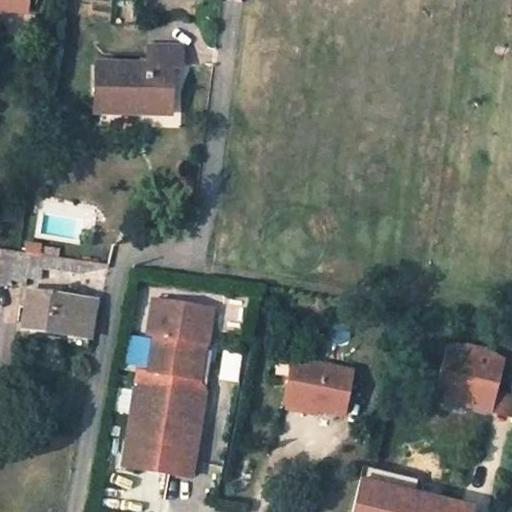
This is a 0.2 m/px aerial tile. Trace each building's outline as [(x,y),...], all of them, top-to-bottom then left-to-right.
[(28,0),(0,0),(0,7),(27,11),(28,0)] [(149,65),(97,64),(96,107),(148,108),(148,114),(170,114),(171,66),(181,66),(181,46),(149,46),(149,65)] [(27,274),(31,252),(0,248),(0,276),(26,279),(27,274)] [(27,274),(40,276),(42,264),(81,270),(109,263),(31,252),(27,274)] [(65,295),(29,289),(23,325),(90,337),(96,300),(74,297),(75,290),(66,289),(65,295)] [(154,335),(148,372),(138,370),(122,466),(176,475),(193,462),(205,390),(198,380),(193,379),(199,343),(207,344),(213,310),(154,300),(148,334),(154,335)] [(199,343),(193,379),(198,380),(205,390),(212,350),(206,349),(207,344),(199,343)] [(496,389),(504,358),(486,348),(467,343),(447,344),(439,373),(447,375),(447,377),(448,380),(449,382),(450,385),(451,389),(453,391),(456,394),(459,398),(462,401),(466,403),(470,405),(473,406),(476,407),(477,402),(492,406),(496,389)] [(351,370),(292,358),(283,402),(342,414),(351,370)] [(453,391),(451,389),(450,385),(449,382),(448,380),(447,377),(447,375),(439,373),(433,396),(476,407),(473,406),(470,405),(466,403),(462,401),(459,398),(456,394),(453,391)] [(511,416),(511,393),(496,389),(492,406),(491,411),(511,416)] [(191,477),(193,462),(176,475),(191,477)]
